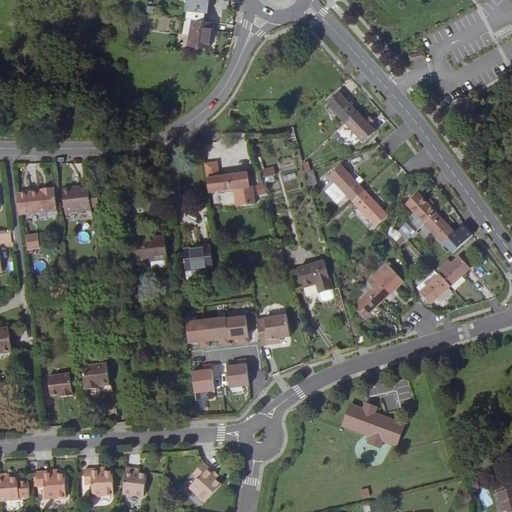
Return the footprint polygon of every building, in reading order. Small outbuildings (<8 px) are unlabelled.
[(189,0),(187,19),(194,20),(204,21),(206,8),(209,8),(209,0),(189,0)] [(211,49),(214,23),(204,21),(194,20),(191,46),(211,49)] [(411,59),(425,58),(424,48),(410,49),(411,59)] [(327,101),(345,121),(357,110),(340,90),(327,101)] [(357,110),(345,121),(363,141),(376,129),(357,110)] [(217,157),(203,159),(204,161),(204,164),(205,167),(205,170),(205,173),(206,176),(206,178),(207,181),(207,184),(207,187),(208,188),(234,185),(237,202),(255,200),(253,182),(249,183),(247,168),(219,172),(217,157)] [(328,174),(354,201),(366,189),(341,162),(328,174)] [(266,183),(277,180),(273,166),(262,170),(266,183)] [(312,168),(306,170),(309,181),(315,179),(312,168)] [(124,178),(114,178),(117,199),(142,195),(141,183),(125,185),(124,178)] [(263,183),(254,186),(258,197),(267,194),(263,183)] [(43,191),(17,194),(19,215),(57,210),(55,187),(45,188),(45,190),(43,191)] [(88,211),(85,188),(73,190),(72,187),(61,188),(64,214),(88,211)] [(98,189),(89,190),(92,207),(101,206),(98,189)] [(366,189),(354,201),(376,225),(388,214),(366,189)] [(408,202),(429,225),(442,214),(421,190),(408,202)] [(442,214),(429,225),(445,243),(457,231),(442,214)] [(406,240),(416,233),(408,223),(398,230),(406,240)] [(4,233),(3,242),(10,243),(11,234),(4,233)] [(136,249),(166,245),(165,237),(152,239),(152,235),(134,237),(136,249)] [(39,237),(26,237),(27,250),(39,250),(39,237)] [(210,244),(183,248),(185,269),(212,266),(210,244)] [(167,257),(166,245),(136,249),(137,261),(167,257)] [(442,273),(454,285),(473,267),(462,255),(454,262),(442,273)] [(452,260),(440,270),(442,273),(454,262),(452,260)] [(327,263),(310,268),(315,287),(318,297),(335,292),(327,263)] [(372,287),(385,299),(406,280),(394,267),(372,287)] [(315,287),(310,268),(300,270),(305,290),(315,287)] [(433,303),(454,285),(442,273),(440,270),(420,288),(433,303)] [(365,317),(385,299),(372,287),(354,304),(365,317)] [(287,316),(257,320),(257,321),(258,324),(258,327),(258,330),(259,333),(259,335),(260,338),(260,341),(260,344),(261,346),(278,344),(277,340),(280,339),(291,337),(287,316)] [(245,318),(226,321),(229,341),(229,342),(240,340),(241,345),(249,344),(245,318)] [(226,321),(206,324),(209,344),(220,342),(221,347),(229,346),(229,342),(229,341),(226,321)] [(206,324),(186,328),(188,347),(201,345),(201,350),(210,349),(209,344),(206,324)] [(0,328),(0,353),(12,352),(9,327),(0,328)] [(226,370),(228,391),(248,388),(245,363),(237,364),(238,369),(226,370)] [(107,365),(84,367),(87,390),(110,387),(107,365)] [(203,375),(191,375),(194,396),(214,394),(211,369),(203,370),(203,375)] [(71,375),(51,378),(54,398),(74,396),(71,375)] [(364,409),(354,405),(345,427),(371,437),(369,440),(382,445),(383,442),(395,446),(404,425),(376,414),(378,410),(365,405),(364,409)] [(212,476),(214,474),(203,464),(193,474),(198,479),(190,488),(205,502),(221,485),(212,476)] [(351,466),(344,468),(349,490),(356,489),(351,466)] [(134,469),(126,468),(126,470),(125,473),(125,476),(125,479),(125,482),(124,484),(124,487),(123,490),(123,493),(123,494),(144,496),(146,475),(134,473),(134,469)] [(92,496),(114,495),(112,472),(100,472),(100,469),(84,470),(85,484),(92,484),(92,496)] [(45,499),(66,498),(65,474),(52,475),(52,472),(37,473),(37,487),(44,486),(45,499)] [(4,474),(0,474),(0,500),(19,499),(19,498),(30,497),(29,481),(18,482),(17,477),(9,478),(5,479),(4,474)] [(511,511),(511,487),(496,493),(501,511),(506,511),(508,511),(507,511),(511,511)] [(368,489),(360,490),(361,499),(370,497),(368,489)]
